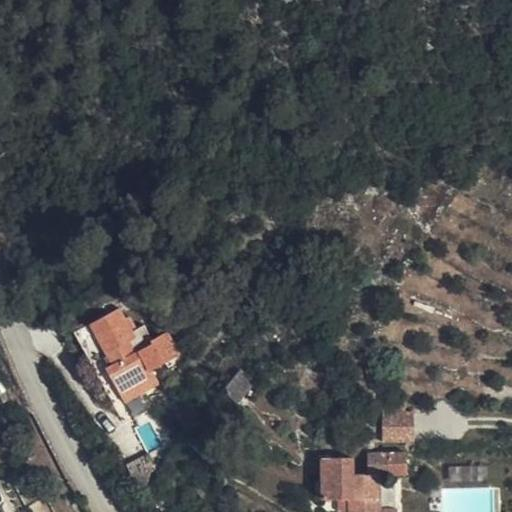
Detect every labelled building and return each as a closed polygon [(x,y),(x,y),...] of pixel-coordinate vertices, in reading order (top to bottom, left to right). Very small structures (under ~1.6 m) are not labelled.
[(131,402),(170,381),(198,369),(188,340),(167,349),(170,353),(151,359),(145,351),(156,344),(142,311),(89,339),(102,368),(114,363),(123,383),(131,402)] [(175,396),(170,381),(131,402),(136,412),(175,396)] [(267,402),(254,391),(238,411),(242,415),(245,411),(254,418),(267,402)] [(410,441),(409,412),(378,413),(379,443),(410,441)] [(338,502),(350,501),(350,511),(395,511),(395,510),(377,511),(375,476),(403,475),(402,452),(385,453),(367,454),(368,475),(351,476),(350,460),(321,461),(323,502),(338,502)] [(350,511),(350,501),(338,502),(338,511),(350,511)]
